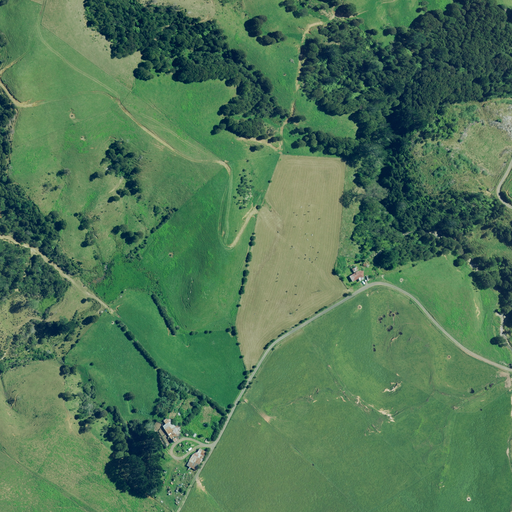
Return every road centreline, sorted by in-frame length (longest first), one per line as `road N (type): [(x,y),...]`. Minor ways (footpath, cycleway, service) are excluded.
road 1 (track): [(359,290),(269,343),(230,398),(200,471),(171,511)]
road 2 (unclassified): [(359,290),(377,283),(397,288),(468,352),(511,369)]
